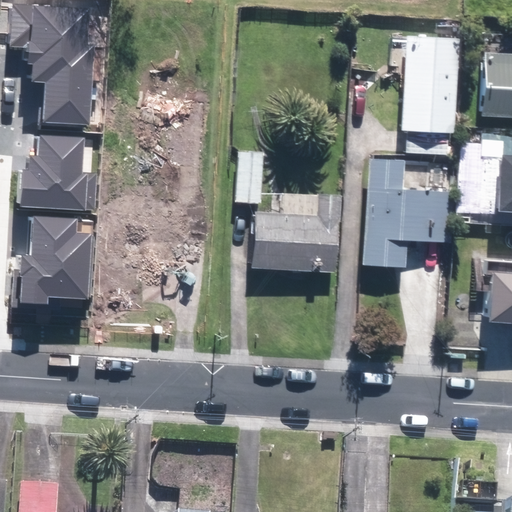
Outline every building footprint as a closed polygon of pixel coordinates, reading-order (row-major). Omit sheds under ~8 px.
[(511,0),(498,0),(498,12),(511,12),(511,0)] [(44,120),(88,123),(93,46),(86,45),(89,7),(12,2),(9,47),(22,48),(21,59),(27,60),(27,65),(33,65),(32,81),(47,82),(44,120)] [(450,131),(454,40),(405,37),(400,129),(407,129),(406,151),(443,153),(444,131),(450,131)] [(511,55),(481,53),(477,115),(511,117),(511,55)] [(26,130),(27,86),(3,86),(2,130),(26,130)] [(174,126),(166,124),(161,165),(199,169),(207,102),(177,99),(174,126)] [(86,209),(95,210),(97,173),(83,172),(86,136),(38,133),(37,155),(29,155),(28,170),(23,169),(21,207),(86,210),(86,209)] [(256,147),(235,146),(231,203),(253,205),(256,147)] [(511,156),(494,156),(491,211),(511,211),(511,156)] [(398,161),(365,160),(360,263),(400,265),(402,240),(446,242),(448,192),(397,189),(398,161)] [(146,183),(102,183),(102,264),(189,264),(189,211),(146,211),(146,183)] [(252,213),(248,266),(330,271),(335,198),(313,196),(312,217),(252,213)] [(77,219),(30,217),(28,256),(19,255),(18,269),(13,268),(11,306),(59,309),(60,298),(89,299),(92,233),(77,232),(77,219)] [(485,272),(482,319),(511,321),(511,260),(510,261),(509,274),(485,272)] [(52,511),(54,485),(20,483),(18,511),(52,511)]
